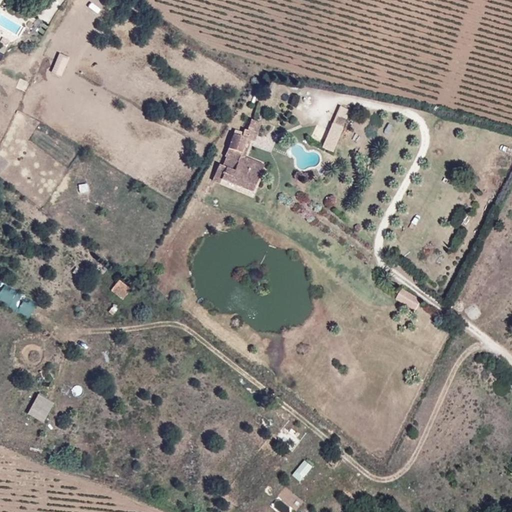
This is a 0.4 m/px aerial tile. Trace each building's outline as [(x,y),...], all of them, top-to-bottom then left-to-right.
[(54,70),(63,73),(70,54),(60,51),(54,70)] [(250,138),(245,138),(242,149),(249,151),(249,154),(252,155),(259,137),(251,134),(250,138)] [(321,157),(331,161),(340,141),(330,137),(321,157)] [(240,181),(242,176),(244,170),(249,154),(249,151),(242,149),(230,146),(227,158),(220,168),(224,170),(221,176),(240,181)] [(242,176),(257,188),(262,177),(244,170),(242,176)] [(240,181),(221,176),(216,175),(210,193),(217,197),(219,193),(250,206),(257,188),(242,176),(240,181)] [(0,290),(0,300),(31,315),(38,300),(3,284),(0,290)] [(403,286),(397,296),(418,308),(423,297),(403,286)] [(107,301),(119,309),(127,298),(116,290),(107,301)] [(414,321),(419,313),(399,301),(394,310),(414,321)] [(38,391),(29,412),(46,419),(55,398),(38,391)] [(304,480),(315,463),(305,457),(295,474),(304,480)]
